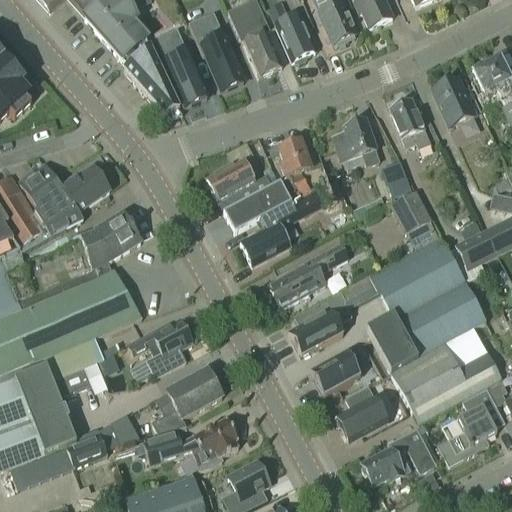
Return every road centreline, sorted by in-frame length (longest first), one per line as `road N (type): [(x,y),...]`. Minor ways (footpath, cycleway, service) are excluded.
road 1 (residential): [(139,162),(388,74),(511,8)]
road 2 (residential): [(327,511),(139,162)]
road 3 (residential): [(108,125),(0,5)]
